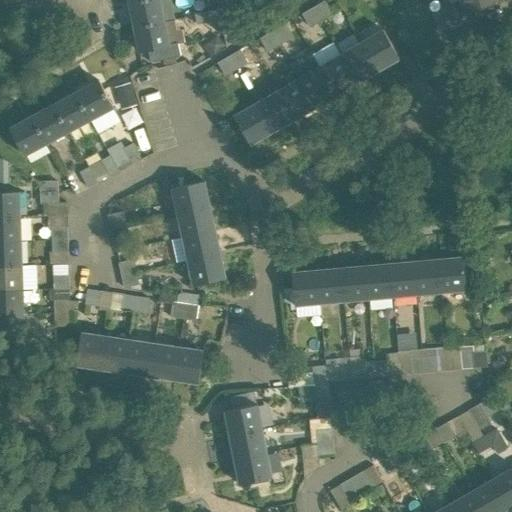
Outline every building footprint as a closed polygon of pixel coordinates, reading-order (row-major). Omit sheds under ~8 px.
[(165,20),(160,0),(139,0),(129,2),(134,27),(165,20)] [(461,0),(447,4),(450,14),(439,17),(442,31),(478,21),(474,9),(499,2),(498,0),(461,0)] [(331,15),(323,1),(313,7),(321,21),(331,15)] [(321,21),(313,7),(302,13),(311,27),(321,21)] [(220,19),(218,10),(200,13),(202,22),(220,19)] [(181,56),(178,44),(170,45),(165,20),(134,27),(139,52),(148,50),(151,62),(181,56)] [(289,39),(281,25),(271,31),(279,45),(289,39)] [(383,30),(362,43),(378,71),(400,58),(383,30)] [(279,45),(271,31),(260,38),(268,51),(279,45)] [(225,46),(218,37),(208,45),(214,54),(225,46)] [(378,71),(362,43),(341,55),(357,83),(378,71)] [(247,64),(239,50),(229,56),(237,70),(247,64)] [(357,83),(341,55),(320,67),(336,95),(357,83)] [(237,70),(229,56),(218,62),(226,76),(237,70)] [(320,67),(299,79),(315,108),(336,95),(320,67)] [(119,101),(134,96),(129,78),(114,85),(119,101)] [(315,108),(299,79),(277,91),(294,120),(315,108)] [(114,108),(99,80),(77,92),(92,120),(114,108)] [(294,120),(277,91),(256,104),(273,132),(294,120)] [(92,120),(77,92),(55,104),(69,131),(92,120)] [(69,131),(55,104),(33,116),(48,143),(69,131)] [(273,132),(256,104),(235,116),(251,144),(273,132)] [(48,143),(33,116),(10,128),(25,155),(48,143)] [(141,159),(134,145),(126,150),(133,164),(141,159)] [(119,171),(111,157),(103,162),(111,176),(119,171)] [(66,184),(77,182),(73,165),(62,168),(66,184)] [(97,183),(89,169),(81,173),(89,187),(97,183)] [(0,189),(9,189),(8,176),(0,176),(0,189)] [(58,192),(58,181),(42,182),(43,193),(58,192)] [(178,213),(210,206),(204,181),(172,188),(178,213)] [(0,216),(21,216),(20,191),(0,192),(0,216)] [(59,202),(58,192),(43,193),(43,203),(59,202)] [(210,206),(178,213),(183,236),(215,229),(210,206)] [(60,222),(59,208),(42,209),(43,223),(60,222)] [(126,224),(123,212),(108,216),(111,227),(126,224)] [(0,241),(22,241),(21,216),(0,216),(0,241)] [(129,236),(126,224),(111,227),(113,239),(129,236)] [(68,239),(68,227),(52,228),(52,240),(68,239)] [(215,229),(183,236),(188,260),(220,253),(215,229)] [(68,251),(68,239),(52,240),(53,252),(68,251)] [(0,265),(23,265),(22,241),(0,241),(0,265)] [(225,277),(220,253),(188,260),(194,284),(225,277)] [(464,257),(439,259),(442,292),(467,290),(464,257)] [(439,259),(415,261),(418,294),(442,292),(439,259)] [(137,272),(134,260),(118,263),(121,275),(137,272)] [(415,261),(391,264),(394,296),(418,294),(415,261)] [(394,296),(391,264),(366,266),(369,298),(394,296)] [(0,290),(23,290),(23,265),(0,265),(0,290)] [(369,298),(366,266),(342,268),(345,300),(369,298)] [(342,268),(318,270),(321,303),(345,300),(342,268)] [(321,303),(318,270),(293,272),(296,305),(321,303)] [(139,283),(137,272),(121,275),(124,287),(139,283)] [(70,288),(69,276),(53,276),(54,289),(70,288)] [(98,306),(101,291),(88,289),(86,305),(98,306)] [(0,315),(24,314),(23,290),(0,290),(0,315)] [(135,311),(137,296),(124,294),(122,309),(135,311)] [(150,298),(137,296),(135,311),(148,313),(150,298)] [(54,313),(70,312),(70,299),(54,299),(54,313)] [(185,303),(181,302),(172,301),(170,317),(183,319),(185,303)] [(185,303),(183,319),(196,321),(198,305),(185,303)] [(70,312),(54,313),(55,327),(71,326),(70,312)] [(0,339),(25,339),(24,314),(0,315),(0,339)] [(102,369),(107,337),(82,333),(78,365),(102,369)] [(130,340),(107,337),(102,369),(126,373),(130,340)] [(130,340),(126,373),(149,376),(154,344),(130,340)] [(178,347),(154,344),(149,376),(173,379),(178,347)] [(202,351),(178,347),(173,379),(198,383),(202,351)] [(449,370),(462,369),(461,348),(448,349),(449,370)] [(472,352),(473,368),(488,366),(486,351),(472,352)] [(423,356),(424,372),(437,371),(436,355),(423,356)] [(424,372),(423,356),(409,357),(411,374),(424,372)] [(374,360),(375,377),(388,375),(387,359),(374,360)] [(375,377),(374,360),(361,361),(362,378),(375,377)] [(503,363),(499,360),(493,362),(495,372),(505,370),(503,363)] [(327,381),(328,381),(340,380),(338,364),(325,365),(327,381)] [(327,381),(325,365),(312,367),(314,383),(327,381)] [(327,381),(314,383),(315,398),(330,396),(328,381),(327,381)] [(497,412),(488,398),(478,404),(487,419),(488,418),(497,412)] [(496,403),(500,413),(510,408),(506,398),(496,403)] [(478,404),(469,410),(480,429),(491,423),(488,418),(487,419),(478,404)] [(231,436),(262,430),(257,405),(226,412),(231,436)] [(436,429),(444,443),(456,436),(447,423),(436,429)] [(316,442),(333,441),(331,428),(315,429),(316,442)] [(444,443),(436,429),(425,435),(433,450),(444,443)] [(262,430),(231,436),(235,459),(266,453),(262,430)] [(333,441),(316,442),(318,455),(334,454),(333,441)] [(394,453),(402,467),(414,461),(405,447),(394,453)] [(266,453),(235,459),(240,483),(271,477),(266,453)] [(402,467),(394,453),(382,460),(391,474),(402,467)] [(511,469),(494,480),(510,508),(511,506),(511,469)] [(352,478),(360,492),(371,485),(363,471),(352,478)] [(360,492),(352,478),(340,484),(349,499),(360,492)] [(503,511),(510,508),(494,480),(473,493),(483,511),(503,511)] [(386,490),(382,483),(375,487),(379,494),(386,490)] [(483,511),(473,493),(452,505),(455,511),(483,511)]
